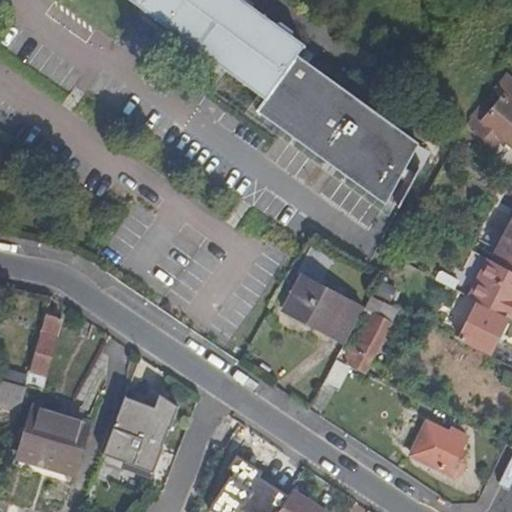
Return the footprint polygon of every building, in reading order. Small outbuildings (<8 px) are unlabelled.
[(256,111),(385,205),(387,201),(398,209),(418,172),(407,164),(417,145),(296,56),(303,46),(240,0),(129,0),(265,99),(256,111)] [(511,79),(508,76),(494,91),(503,99),(490,112),(482,105),(467,121),(475,128),(474,129),(492,145),(500,137),(511,146),(511,79)] [(511,222),(492,261),(511,271),(511,222)] [(507,318),(511,307),(511,271),(492,261),(472,300),(507,318)] [(345,341),(362,311),(301,277),(283,310),(344,344),(345,341)] [(374,299),(369,297),(362,311),(368,314),(374,299)] [(352,369),(364,374),(365,373),(370,362),(396,310),(374,299),(368,314),(352,345),(342,363),(352,369)] [(477,305),(459,341),(511,366),(511,348),(497,341),(507,320),(477,305)] [(61,320),(45,315),(26,387),(27,388),(26,391),(32,393),(33,388),(42,390),(61,320)] [(344,344),(335,360),(342,363),(352,345),(345,341),(344,344)] [(335,360),(321,386),(338,395),(352,369),(342,363),(335,360)] [(383,369),(370,362),(365,373),(378,379),(383,369)] [(0,406),(18,412),(26,387),(0,380),(0,406)] [(150,411),(122,401),(101,459),(151,478),(172,413),(156,399),(150,411)] [(19,456),(73,470),(84,424),(52,415),(53,413),(32,407),(19,456)] [(466,438),(450,431),(448,435),(426,424),(410,456),(452,476),(459,474),(464,465),(461,459),(457,456),(459,451),(466,438)] [(277,511),(288,497),(232,460),(224,472),(230,477),(209,508),(215,511),(277,511)] [(303,500),(291,492),(288,497),(277,511),(321,511),(312,506),(303,500)] [(316,500),(307,494),(303,500),(312,506),(316,500)]
